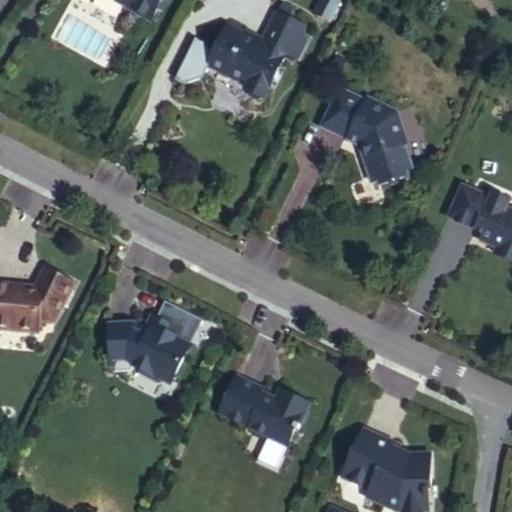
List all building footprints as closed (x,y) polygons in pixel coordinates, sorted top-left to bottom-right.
[(150,22),(161,0),(115,0),(125,6),(124,8),(150,22)] [(281,4),(277,12),(288,17),(292,9),(281,4)] [(264,98),(265,99),(286,55),(298,60),(308,39),(304,29),(305,25),(288,17),(277,12),(263,42),(257,39),(255,41),(227,28),(212,59),(228,68),(225,73),(248,84),(246,90),(247,90),(247,101),(255,105),(264,98)] [(337,94),(321,127),(360,146),(364,145),(367,155),(363,157),(372,183),(378,181),(379,185),(408,176),(407,171),(412,169),(404,144),(408,143),(397,112),(368,98),(364,107),(337,94)] [(494,254),(511,261),(511,210),(507,208),(510,202),(492,195),(491,197),(462,185),(448,218),(485,234),(483,239),(498,246),(494,254)] [(0,328),(38,332),(39,319),(54,321),(72,284),(46,270),(35,293),(28,289),(0,286),(0,328)] [(144,328),(133,322),(110,324),(112,372),(131,371),(134,366),(166,382),(173,380),(203,320),(165,301),(156,318),(150,331),(144,328)] [(150,314),(144,328),(150,331),(156,318),(150,314)] [(263,388),(238,376),(220,415),(250,429),(251,430),(253,435),(264,440),(268,438),(287,447),(295,429),(299,430),(310,404),(285,393),(281,400),(262,392),(263,388)] [(390,450),(394,442),(364,429),(342,478),(371,491),(367,499),(397,511),(426,511),(426,490),(431,490),(431,453),(411,454),(409,458),(390,450)]
